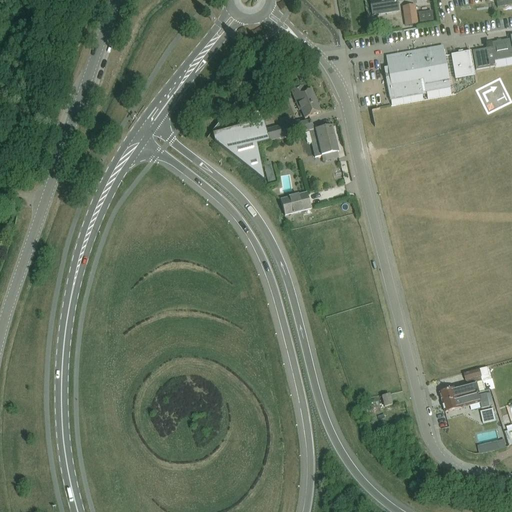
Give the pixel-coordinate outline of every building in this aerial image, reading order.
[(369,0),(370,6),(372,6),(374,16),(398,12),(397,1),(403,0),(402,0),(369,0)] [(511,0),(466,0),(468,6),(472,5),(473,16),(485,15),(485,21),(467,23),(467,31),(511,26),(511,11),(502,13),(501,7),(511,5),(511,0)] [(417,25),(415,6),(402,8),(405,27),(417,25)] [(487,49),(472,52),(476,71),(491,68),(494,68),(493,61),(511,57),(511,36),(510,37),(510,40),(500,42),(500,40),(496,41),(496,42),(490,44),(491,47),(487,48),(487,49)] [(388,72),(384,72),(386,81),(390,101),(394,101),(426,95),(426,93),(432,92),(450,89),(443,50),(442,47),(386,57),(388,68),(388,72)] [(475,78),(471,52),(449,56),(453,81),(475,78)] [(291,92),(295,101),(299,111),(301,111),(304,120),(320,113),(311,90),(305,93),(302,87),(291,92)] [(213,135),(212,135),(213,138),(214,143),(265,183),(256,146),(268,143),(265,131),(263,121),(215,134),(213,135)] [(299,122),(265,131),(268,143),(304,133),(332,127),(332,126),(314,131),(310,121),(301,125),(300,126),(299,122)] [(332,127),(304,133),(307,143),(309,144),(311,144),(315,158),(328,155),(338,153),(332,127)] [(271,162),(263,164),(268,183),(275,181),(271,162)] [(281,201),(280,201),(283,212),(284,215),(285,217),(286,216),(311,210),(311,209),(307,194),(281,201)] [(484,390),(481,378),(483,377),(481,367),(464,372),(468,386),(440,394),(442,403),(484,390)] [(484,390),(442,403),(445,413),(480,404),(482,410),(489,408),(489,406),(492,406),(490,393),(479,396),(479,394),(485,392),(484,390)] [(392,406),(389,396),(382,398),(384,408),(392,406)] [(480,413),(483,425),(496,422),(493,410),(480,413)]
